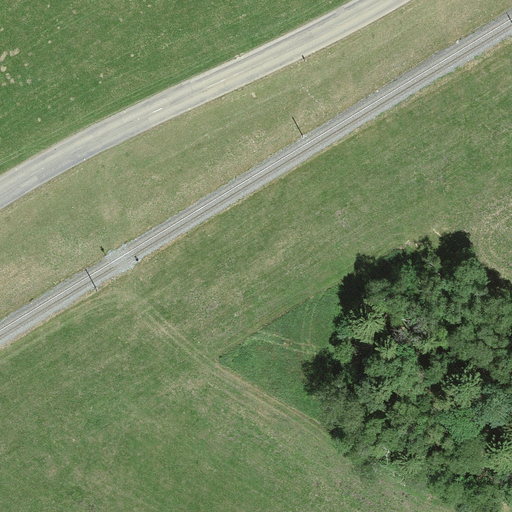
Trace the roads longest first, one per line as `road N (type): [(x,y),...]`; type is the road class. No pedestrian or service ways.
road 1 (tertiary): [(0,193),(383,0)]
road 2 (track): [(100,137),(126,299)]
